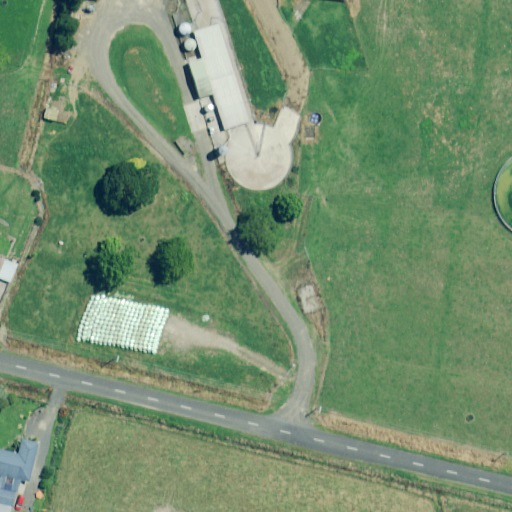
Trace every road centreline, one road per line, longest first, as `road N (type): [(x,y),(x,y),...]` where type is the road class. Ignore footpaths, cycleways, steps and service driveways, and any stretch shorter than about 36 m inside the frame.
road 1 (tertiary): [(0,363),(511,488)]
road 2 (track): [(296,436),(301,182),(288,20),(273,0)]
